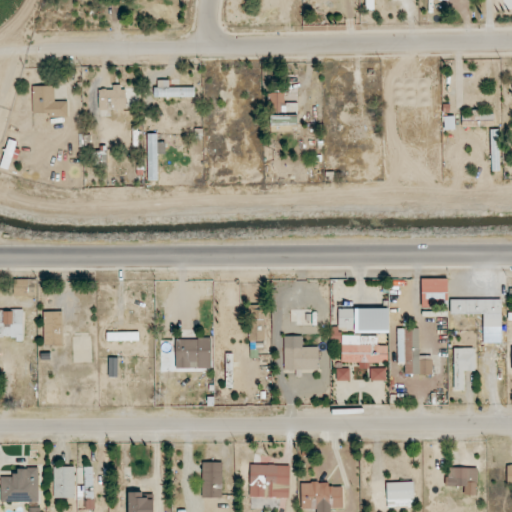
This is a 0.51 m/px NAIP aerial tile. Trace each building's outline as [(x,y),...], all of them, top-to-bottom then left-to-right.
[(195,87),(169,88),(169,80),(156,81),(156,98),(195,97),(195,87)] [(99,110),(125,109),(125,85),(112,85),(113,89),(99,90),(99,110)] [(32,86),(33,114),(49,113),(49,118),(68,117),(67,101),(55,102),(54,86),(32,86)] [(298,125),(297,103),(284,103),(284,93),(268,93),(269,131),(290,131),(289,125),(298,125)] [(494,126),(494,114),(479,114),(479,110),(471,110),(471,114),(462,114),(462,127),(494,126)] [(492,171),(500,171),(498,130),(490,130),(492,171)] [(157,134),(147,134),(148,181),(158,181),(158,155),(166,155),(166,142),(157,142),(157,134)] [(8,170),(16,142),(8,140),(0,167),(8,170)] [(107,167),(106,151),(91,151),(92,167),(107,167)] [(37,296),(37,279),(13,279),(14,296),(37,296)] [(448,279),(421,279),(422,307),(448,307),(448,279)] [(501,299),(450,300),(451,315),(483,314),(484,344),(502,343),(501,299)] [(389,309),(338,309),(338,328),(354,329),(354,333),(389,333),(389,309)] [(0,337),(24,337),(24,310),(0,310),(0,337)] [(264,341),(265,310),(251,310),(250,340),(264,341)] [(43,312),(44,345),(63,345),(62,311),(43,312)] [(432,374),(432,360),(419,360),(418,328),(397,328),(398,364),(405,363),(405,374),(432,374)] [(139,340),(139,332),(107,333),(108,341),(139,340)] [(359,362),(359,369),(370,369),(370,362),(388,362),(388,346),(378,346),(377,335),(341,336),(342,362),(359,362)] [(302,336),(284,336),(285,370),(318,369),(318,347),(302,348),(302,336)] [(211,368),(211,339),(175,339),(176,369),(211,368)] [(454,348),(453,390),(464,390),(464,371),(475,371),(475,348),(454,348)] [(349,368),(336,369),(337,381),(350,381),(349,368)] [(371,368),(371,381),(386,380),(386,368),(371,368)] [(44,384),(45,401),(60,401),(59,384),(44,384)] [(222,497),(222,462),(202,462),(202,498),(222,497)] [(289,498),(290,465),(250,465),(249,497),(289,498)] [(54,498),(75,498),(74,467),(54,467),(54,498)] [(92,467),(84,467),(85,486),(93,486),(92,467)] [(1,477),(1,503),(39,502),(39,468),(15,469),(15,477),(1,477)] [(464,495),(477,495),(477,468),(447,468),(446,486),(464,486),(464,495)] [(316,511),(330,511),(330,509),(343,508),(342,487),(328,487),(328,482),(301,483),(301,509),(317,509),(316,511)] [(414,482),(386,483),(387,507),(414,506),(414,482)] [(153,511),(154,499),(142,499),(142,493),(128,492),(127,511),(153,511)]
